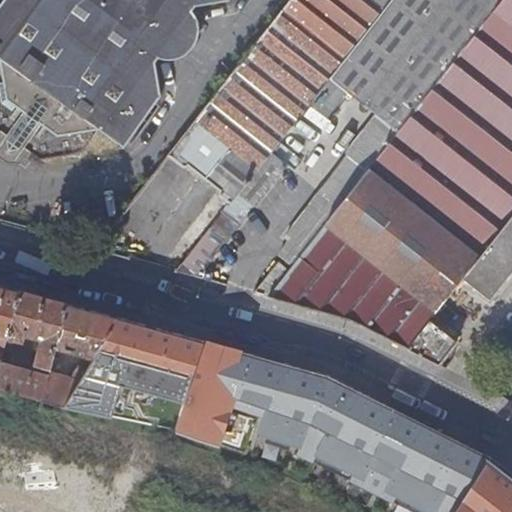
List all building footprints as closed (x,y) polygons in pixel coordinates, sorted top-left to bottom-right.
[(0,128),(4,131),(34,153),(44,160),(86,153),(102,130),(127,148),(163,97),(156,55),(188,9),(231,1),(232,0),(6,0),(0,9),(0,57),(3,59),(0,63),(0,128)] [(294,0),(171,156),(186,168),(188,169),(191,167),(223,191),(222,194),(222,197),(232,204),(273,152),(311,104),(331,78),(384,11),(392,0),(294,0)] [(511,0),(506,0),(476,39),(401,133),(370,173),(354,193),(341,210),(333,219),(322,234),(295,268),(291,272),(270,300),(345,320),(354,323),(363,327),(412,352),(441,366),(459,343),(432,322),(443,308),(454,294),(459,286),(464,280),(492,302),(511,275),(511,0)] [(331,78),(350,93),(379,116),(348,156),(370,173),(401,133),(476,39),(506,0),(392,0),(384,11),(331,78)] [(331,78),(311,104),(329,119),(350,93),(331,78)] [(29,159),(34,153),(4,131),(0,136),(1,158),(10,165),(23,162),(29,159)] [(232,204),(177,274),(198,279),(288,164),(273,152),(232,204)] [(152,175),(117,225),(141,242),(177,193),(152,175)] [(332,203),(341,210),(354,193),(346,186),(332,203)] [(280,256),(295,268),(322,234),(333,219),(341,210),(332,203),(323,196),(287,239),(291,243),(280,256)] [(100,244),(103,243),(112,231),(106,218),(81,221),(80,237),(100,244)] [(110,244),(128,249),(131,236),(114,231),(110,244)] [(109,248),(108,254),(116,256),(117,251),(109,248)] [(280,263),(255,295),(270,300),(291,272),(280,263)] [(9,339),(22,292),(0,285),(0,336),(1,337),(0,342),(0,347),(6,349),(9,339)] [(58,350),(71,306),(22,292),(9,339),(25,344),(27,337),(44,342),(45,348),(41,349),(37,368),(52,371),(58,350)] [(58,406),(66,408),(120,319),(71,306),(58,350),(87,358),(81,367),(80,367),(74,375),(73,379),(51,374),(50,378),(44,402),(58,406)] [(511,511),(511,475),(493,461),(330,378),(207,344),(180,336),(120,319),(66,408),(178,432),(296,472),(374,511),(511,511)] [(0,370),(0,389),(44,402),(50,378),(2,365),(0,370)] [(66,408),(58,406),(55,418),(71,422),(74,410),(66,408)]
